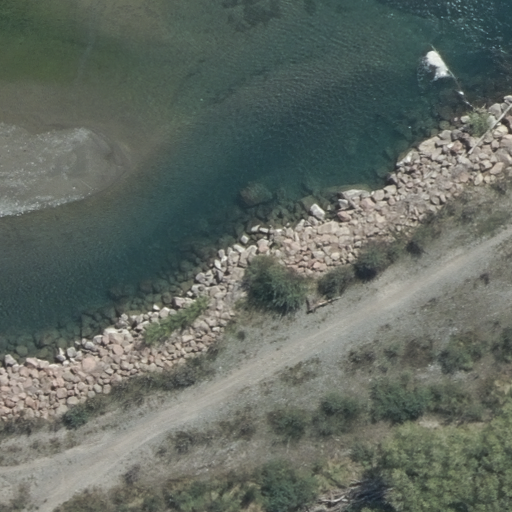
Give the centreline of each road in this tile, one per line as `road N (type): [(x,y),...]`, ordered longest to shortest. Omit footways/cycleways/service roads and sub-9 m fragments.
road 1 (track): [(511,165),(299,285),(0,354)]
road 2 (track): [(511,244),(299,285)]
